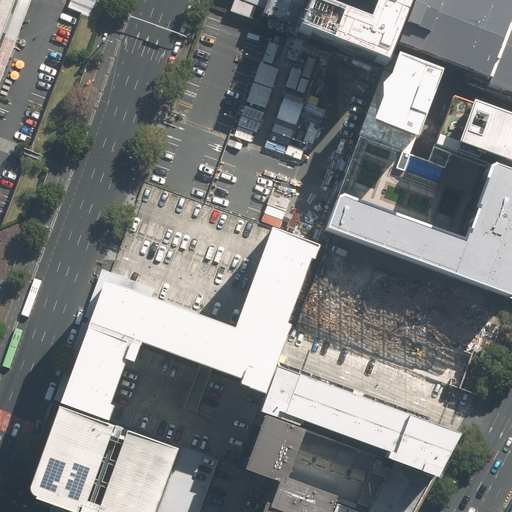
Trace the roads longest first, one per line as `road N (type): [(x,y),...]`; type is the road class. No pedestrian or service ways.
road 1 (primary): [(0,445),(167,0)]
road 2 (unknown): [(237,26),(280,44),(289,59),(252,158)]
